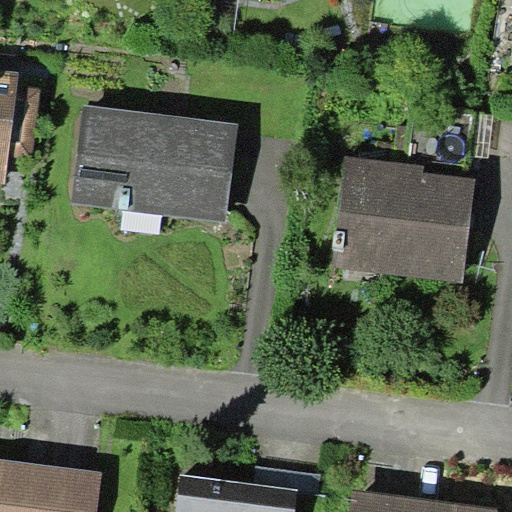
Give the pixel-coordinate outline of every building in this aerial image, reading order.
[(0,181),(5,182),(8,155),(33,157),(41,89),(17,86),(19,71),(15,71),(17,54),(0,52),(0,181)] [(238,124),(85,103),(72,203),(115,209),(119,184),(134,186),(130,210),(225,222),(238,124)] [(425,165),(347,155),(332,267),(464,283),(477,178),(424,172),(425,165)] [(97,511),(102,472),(0,459),(0,511),(97,511)] [(253,483),(180,474),(175,511),(322,511),(324,494),(318,494),(320,473),(255,465),(253,483)] [(497,511),(498,509),(354,490),(350,511),(497,511)]
